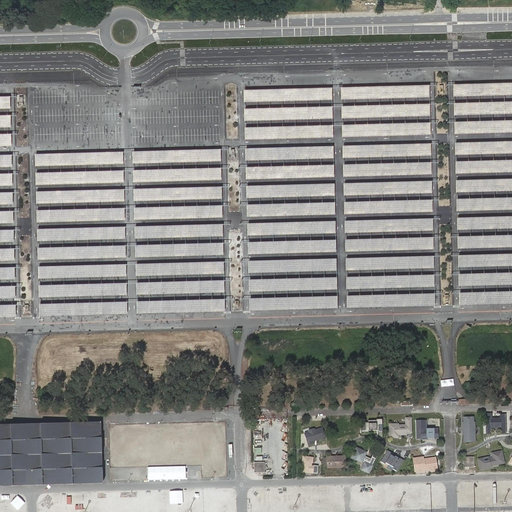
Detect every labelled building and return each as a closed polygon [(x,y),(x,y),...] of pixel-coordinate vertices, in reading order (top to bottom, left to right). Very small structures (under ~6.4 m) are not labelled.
[(511,83),(454,85),(454,97),(511,95),(511,83)] [(429,85),(341,88),(342,100),(429,97),(429,85)] [(331,88),(244,90),(244,102),(331,100),(331,88)] [(10,97),(0,97),(0,109),(10,109),(10,97)] [(511,101),(455,103),(455,115),(511,113),(511,101)] [(429,104),(342,106),(343,118),(430,116),(429,104)] [(333,106),(245,109),(246,121),(333,118),(333,106)] [(10,116),(0,115),(0,128),(10,128),(10,116)] [(511,120),(455,122),(455,134),(511,132),(511,120)] [(429,122),(342,125),(343,137),(430,134),(429,122)] [(333,125),(245,127),(246,139),(333,137),(333,125)] [(10,134),(0,134),(0,146),(10,146),(10,134)] [(511,141),(456,143),(456,155),(511,153),(511,141)] [(430,143),(343,146),(344,158),(431,155),(430,143)] [(333,146),(246,148),(247,160),(334,158),(333,146)] [(220,149),(133,151),(134,163),(221,161),(220,149)] [(123,152),(36,154),(36,166),(123,164),(123,152)] [(11,155),(0,155),(0,167),(11,167),(11,155)] [(511,159),(456,161),(456,174),(511,171),(511,159)] [(430,162),(343,164),(344,176),(431,174),(430,162)] [(333,164),(246,167),(247,179),(334,177),(333,164)] [(220,168),(133,170),(134,182),(221,180),(220,168)] [(123,171),(36,173),(36,185),(123,183),(123,171)] [(11,174),(0,174),(0,186),(12,186),(11,174)] [(511,178),(457,180),(457,192),(511,190),(511,178)] [(432,181),(344,183),(345,195),(432,193),(432,181)] [(335,183),(248,186),(248,198),(335,195),(335,183)] [(221,187),(134,189),(135,201),(222,199),(221,187)] [(124,190),(37,192),(37,204),(124,202),(124,190)] [(11,193),(0,192),(0,205),(12,205),(11,193)] [(511,197),(457,199),(457,211),(511,209),(511,197)] [(431,200),(344,202),(345,214),(432,212),(431,200)] [(335,202),(248,205),(248,217),(335,214),(335,202)] [(221,205),(134,208),(135,220),(222,218),(221,205)] [(124,208),(37,211),(37,223),(124,220),(124,208)] [(12,212),(0,211),(0,224),(13,224),(12,212)] [(511,216),(458,218),(458,230),(511,228),(511,216)] [(432,218),(345,221),(346,233),(433,230),(432,218)] [(336,221),(248,223),(249,235),(336,233),(336,221)] [(222,224),(135,227),(136,239),(223,236),(222,224)] [(125,227),(38,229),(38,241),(125,239),(125,227)] [(13,230),(0,230),(0,242),(13,242),(13,230)] [(511,235),(458,237),(458,249),(511,247),(511,235)] [(432,237),(345,239),(346,252),(433,249),(432,237)] [(336,240),(248,242),(249,254),(336,252),(336,240)] [(222,243),(135,245),(136,257),(223,255),(222,243)] [(125,246),(38,248),(38,260),(125,258),(125,246)] [(13,249),(0,249),(0,261),(14,261),(13,249)] [(511,253),(459,255),(459,267),(511,265),(511,253)] [(433,256),(346,258),(346,270),(433,268),(433,256)] [(336,258),(249,261),(250,273),(337,270),(336,258)] [(223,262),(136,264),(136,276),(223,274),(223,262)] [(126,264),(38,267),(39,279),(126,276),(126,264)] [(14,267),(0,267),(0,279),(14,280),(14,267)] [(511,272),(459,274),(459,286),(511,284),(511,272)] [(433,274),(346,277),(346,289),(433,287),(433,274)] [(336,277),(249,279),(250,291),(337,289),(336,277)] [(223,280),(136,283),(136,295),(223,292),(223,280)] [(126,283),(38,286),(39,298),(126,295),(126,283)] [(14,286),(0,286),(0,298),(14,298),(14,286)] [(511,291),(459,293),(460,305),(511,303),(511,291)] [(434,293),(347,296),(347,308),(434,305),(434,293)] [(337,296),(250,298),(250,310),(337,308),(337,296)] [(224,299),(137,302),(137,314),(224,311),(224,299)] [(126,302),(39,304),(40,317),(127,314),(126,302)] [(15,305),(0,305),(0,317),(15,317),(15,305)] [(486,433),(492,433),(491,429),(492,429),(501,429),(501,433),(506,433),(506,414),(500,414),(500,418),(492,418),(492,414),(486,414),(486,433)] [(425,417),(415,417),(414,439),(425,440),(425,431),(428,428),(437,428),(438,417),(435,417),(435,416),(426,416),(425,417)] [(389,423),(389,438),(399,438),(399,435),(407,435),(407,433),(412,433),(412,417),(405,417),(405,424),(399,424),(399,423),(389,423)] [(474,417),(463,417),(463,422),(462,422),(462,433),(463,434),(464,442),(476,442),(475,422),(474,422),(474,417)] [(360,422),(360,433),(380,433),(380,432),(384,432),(384,419),(378,419),(378,420),(376,420),(374,419),(369,419),(367,420),(363,420),(360,422)] [(102,422),(0,424),(0,486),(103,484),(102,422)] [(342,436),(342,438),(356,433),(353,424),(348,426),(347,422),(333,428),(336,438),(342,436)] [(302,424),(304,439),(311,438),(311,437),(318,436),(318,437),(325,436),(323,425),(311,427),(310,423),(302,424)] [(144,466),(160,465),(154,455),(154,451),(157,449),(154,444),(161,440),(157,434),(124,434),(125,437),(125,446),(120,449),(120,438),(118,438),(120,442),(118,442),(120,445),(115,448),(115,456),(117,459),(116,459),(119,464),(119,454),(123,461),(126,461),(126,466),(138,466),(137,443),(143,443),(144,466)] [(356,447),(351,458),(362,463),(367,452),(356,447)] [(492,466),(505,463),(502,450),(491,453),(492,457),(490,458),(489,456),(477,459),(480,470),(492,468),(492,466)] [(392,466),(393,466),(397,467),(398,466),(402,467),(404,459),(399,458),(400,457),(396,456),(397,455),(390,454),(386,453),(386,454),(382,453),(380,461),(383,462),(383,463),(388,464),(388,465),(389,466),(390,466),(390,467),(391,467),(392,466)] [(412,456),(415,472),(430,470),(430,472),(438,470),(436,455),(430,456),(429,458),(428,458),(426,457),(424,457),(424,456),(419,457),(419,455),(412,456)] [(327,456),(327,468),(346,467),(346,456),(327,456)] [(313,471),(313,474),(319,474),(319,457),(313,457),(313,462),(308,462),(307,458),(302,458),(302,474),(308,474),(308,471),(313,471)] [(463,458),(463,464),(467,464),(467,467),(473,467),(473,457),(463,458)] [(373,465),(365,461),(361,470),(369,474),(373,465)] [(264,463),(254,463),(254,470),(258,470),(258,473),(264,472),(264,463)]
